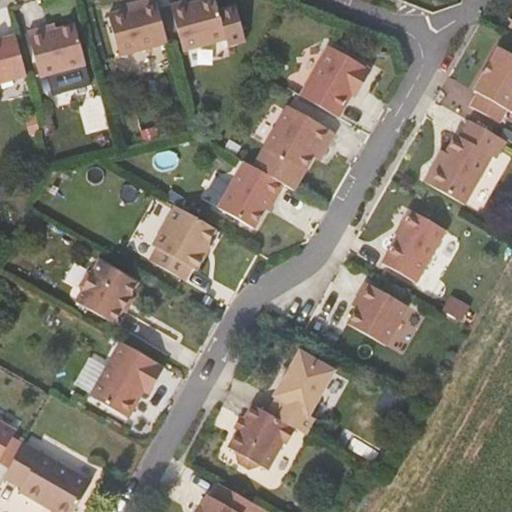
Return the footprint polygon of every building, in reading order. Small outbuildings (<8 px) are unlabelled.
[(169,43),(157,0),(139,0),(140,1),(128,4),(108,10),(120,56),(169,43)] [(220,10),(216,0),(205,0),(189,4),(188,1),(171,6),(184,52),(227,40),(229,46),(247,42),(237,5),(220,10)] [(47,33),(46,28),(29,32),(41,77),(86,65),(76,25),(57,29),(47,33)] [(0,83),(27,76),(17,36),(0,40),(0,83)] [(301,96),(339,118),(353,94),(357,86),(361,88),(371,70),(330,47),(301,96)] [(511,108),(511,54),(499,47),(474,91),(478,92),(470,106),(499,122),(507,109),(510,111),(511,108)] [(357,86),(353,94),(356,96),(361,88),(357,86)] [(319,152),(325,156),(338,134),(290,107),(266,148),(308,172),(315,158),(319,152)] [(497,158),(507,140),(470,120),(461,136),(456,134),(446,152),(440,163),(436,160),(425,181),(465,205),(493,156),(497,158)] [(443,150),(436,160),(440,163),(446,152),(443,150)] [(322,162),(325,156),(319,152),(315,158),(322,162)] [(276,198),(284,184),(245,162),(219,208),(255,228),(266,208),(273,196),(276,198)] [(270,210),(276,198),(273,196),(266,208),(270,210)] [(216,229),(176,206),(154,245),(159,248),(151,261),(186,281),(193,267),(198,270),(205,256),(202,254),(208,244),(216,229)] [(405,225),(397,238),(383,263),(417,283),(446,231),(410,210),(402,224),(405,225)] [(395,237),(397,238),(405,225),(402,224),(395,237)] [(211,246),(208,244),(202,254),(205,256),(211,246)] [(123,308),(130,296),(138,282),(100,260),(94,271),(89,273),(82,285),(83,290),(76,301),(115,323),(123,308)] [(361,301),(358,308),(348,324),(369,336),(386,346),(409,306),(366,282),(357,299),(361,301)] [(134,297),(130,296),(123,308),(126,311),(134,297)] [(353,305),(358,308),(361,301),(357,299),(353,305)] [(150,394),(166,367),(122,342),(107,368),(92,394),(91,396),(129,418),(145,391),(150,394)] [(296,429),(305,434),(314,418),(310,416),(335,371),(300,351),(275,397),(278,399),(269,414),(296,429)] [(92,394),(107,368),(91,358),(75,384),(92,394)] [(296,429),(269,414),(254,405),(245,419),(240,429),(230,447),(238,451),(241,461),(250,467),(260,464),(269,469),(285,440),(289,442),(296,429)] [(240,429),(245,419),(241,416),(235,427),(240,429)] [(0,460),(14,436),(0,428),(0,460)] [(74,511),(93,482),(25,443),(5,478),(22,488),(20,491),(56,511),(74,511)] [(249,511),(255,504),(220,484),(212,498),(208,495),(198,511),(249,511)]
